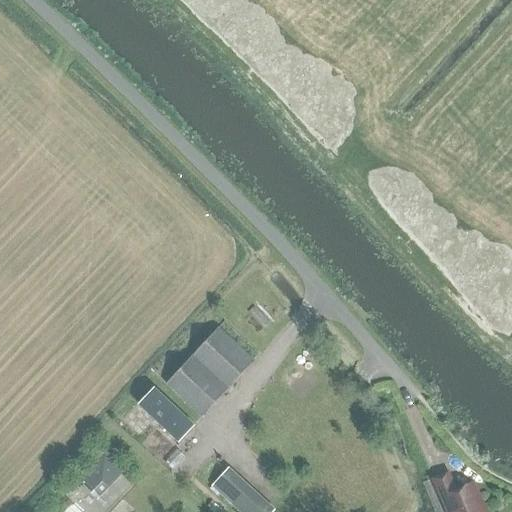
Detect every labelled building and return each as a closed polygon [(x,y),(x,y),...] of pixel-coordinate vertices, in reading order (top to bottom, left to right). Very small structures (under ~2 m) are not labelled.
[(219,331),(165,388),(200,421),(253,364),(219,331)] [(177,446),(192,430),(153,392),(144,403),(141,400),(138,403),(141,405),(137,409),(177,446)] [(105,453),(81,480),(100,498),(125,472),(105,453)] [(270,511),(275,506),(228,463),(210,482),(243,511),(270,511)] [(444,511),(487,511),(474,481),(456,489),(448,471),(430,479),(444,511)]
